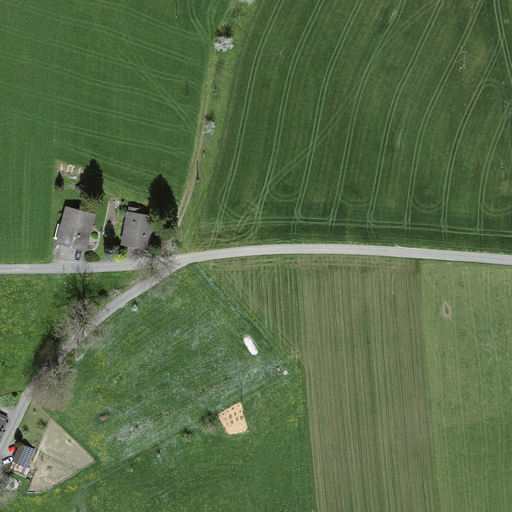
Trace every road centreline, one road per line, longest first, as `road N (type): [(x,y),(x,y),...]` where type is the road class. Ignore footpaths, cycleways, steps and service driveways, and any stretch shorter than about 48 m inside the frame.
road 1 (unclassified): [(176,262),(285,251),(511,261)]
road 2 (unclassified): [(176,262),(97,318),(40,374),(0,453)]
road 3 (unclassified): [(0,269),(176,262)]
